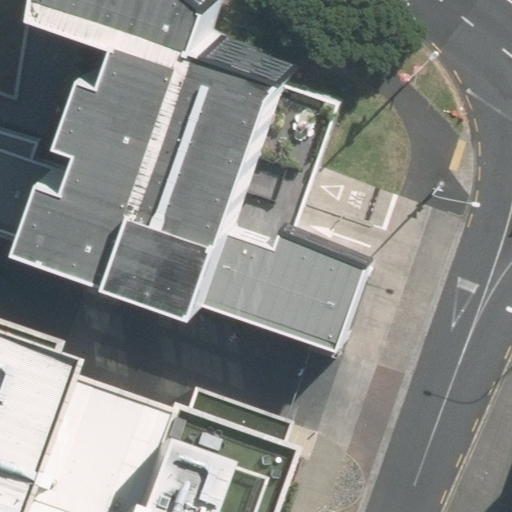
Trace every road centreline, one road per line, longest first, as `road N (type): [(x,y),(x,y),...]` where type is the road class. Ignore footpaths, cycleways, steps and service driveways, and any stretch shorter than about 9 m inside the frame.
road 1 (residential): [(457,369),(494,196),(500,122),(473,0)]
road 2 (residential): [(457,369),(407,511)]
